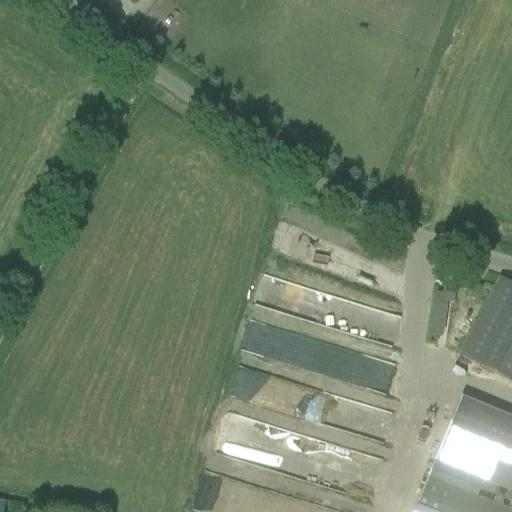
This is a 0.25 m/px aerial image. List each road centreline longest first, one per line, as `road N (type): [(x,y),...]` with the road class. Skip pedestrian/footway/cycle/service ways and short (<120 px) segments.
road 1 (unclassified): [(51,0),(357,208),(511,266)]
road 2 (track): [(0,332),(147,68)]
